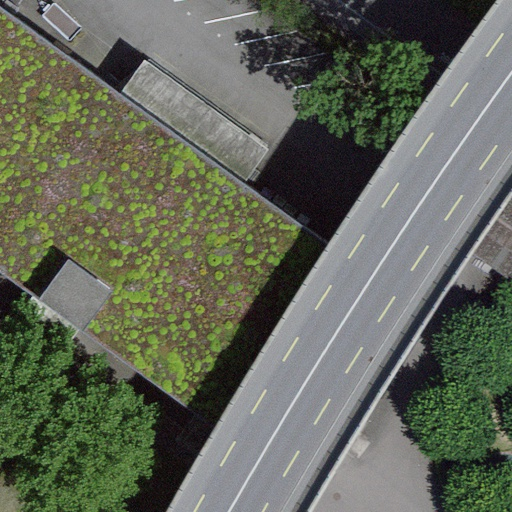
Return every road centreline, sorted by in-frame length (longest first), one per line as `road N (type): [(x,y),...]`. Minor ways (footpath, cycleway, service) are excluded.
road 1 (secondary): [(229,511),(356,301),(511,72)]
road 2 (unclassified): [(511,86),(392,0)]
